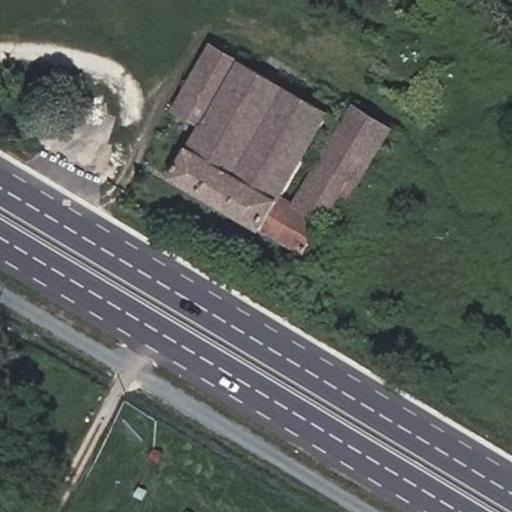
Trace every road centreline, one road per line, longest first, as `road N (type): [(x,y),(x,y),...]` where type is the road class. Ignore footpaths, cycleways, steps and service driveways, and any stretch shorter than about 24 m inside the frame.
road 1 (primary): [(511,486),(0,179)]
road 2 (primary): [(0,238),(458,511)]
road 3 (unclassified): [(0,297),(361,511)]
